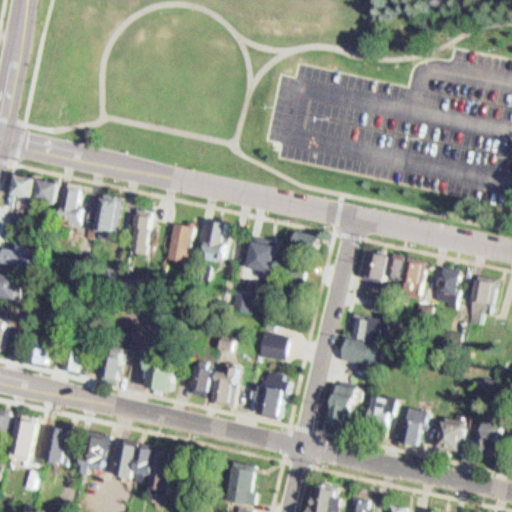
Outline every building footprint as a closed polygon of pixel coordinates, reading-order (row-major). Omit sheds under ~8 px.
[(15,166),(35,169),(31,192),(12,189),(15,166)] [(36,192),(41,171),(59,175),(55,196),(36,192)] [(40,173),(21,173),(21,206),(40,206),(40,173)] [(67,180),(48,176),(43,202),(62,206),(67,180)] [(65,178),(81,181),(79,197),(85,198),(83,210),(61,207),(65,178)] [(100,189),(119,192),(114,226),(95,223),(100,189)] [(102,233),(120,237),(129,196),(111,192),(102,233)] [(138,199),(154,201),(148,247),(133,245),(138,199)] [(213,212),(227,215),(224,236),(228,237),(226,253),(207,249),(213,212)] [(176,215),(198,219),(191,256),(169,252),(176,215)] [(253,226),(277,230),(271,264),(248,259),(253,226)] [(306,240),(316,241),(317,232),(307,230),(306,240)] [(1,255),(4,239),(16,241),(17,236),(35,239),(32,260),(1,255)] [(364,268),(369,244),(387,248),(382,272),(364,268)] [(393,249),(404,252),(399,273),(388,270),(393,249)] [(408,253),(426,256),(419,292),(402,289),(408,253)] [(315,263),(295,256),(289,273),(310,280),(315,263)] [(442,262),(460,266),(456,283),(461,284),(458,299),(435,294),(442,262)] [(16,296),(0,292),(0,271),(1,266),(21,270),(16,296)] [(476,271),(496,275),(489,314),(469,311),(476,271)] [(237,282),(257,286),(253,305),(233,301),(237,282)] [(342,350),(351,308),(379,314),(370,355),(342,350)] [(4,346),(0,345),(0,310),(12,313),(4,346)] [(266,324),(291,327),(289,351),(263,348),(266,324)] [(223,330),(220,341),(235,345),(238,334),(223,330)] [(48,357),(37,354),(43,332),(54,335),(48,357)] [(137,346),(123,343),(120,352),(117,352),(111,377),(129,381),(137,346)] [(94,346),(77,346),(77,371),(95,370),(94,346)] [(119,373),(104,371),(108,349),(122,351),(119,373)] [(158,384),(184,387),(188,355),(161,352),(158,384)] [(209,385),(193,381),(199,357),(215,361),(209,385)] [(220,394),(223,364),(206,362),(203,392),(220,394)] [(248,364),(228,363),(226,402),(246,403),(248,364)] [(214,399),(220,368),(239,371),(234,402),(214,399)] [(265,375),(287,380),(281,413),(259,409),(265,375)] [(347,426),(328,422),(337,376),(357,380),(347,426)] [(341,426),(360,429),(367,379),(347,376),(341,426)] [(371,402),(374,387),(398,392),(395,407),(371,402)] [(400,395),(382,393),(379,417),(397,419),(400,395)] [(402,434),(410,398),(432,403),(424,439),(402,434)] [(11,408),(0,405),(0,429),(7,431),(11,408)] [(10,450),(19,410),(39,415),(30,455),(10,450)] [(443,411),(466,415),(461,445),(437,441),(443,411)] [(481,412),(502,415),(497,445),(476,442),(481,412)] [(39,459),(48,420),(29,415),(20,454),(39,459)] [(483,446),(501,454),(511,425),(511,421),(495,415),(483,446)] [(446,447),(470,453),(477,422),(454,416),(446,447)] [(53,417),(74,421),(67,457),(47,453),(53,417)] [(94,421),(114,424),(107,464),(88,460),(94,421)] [(123,435),(140,438),(134,470),(117,467),(123,435)] [(143,439),(155,441),(149,472),(137,470),(143,439)] [(159,443),(173,446),(169,466),(175,467),(171,491),(151,488),(159,443)] [(229,491),(236,452),(259,456),(254,483),(259,484),(254,511),(238,509),(241,493),(229,491)] [(319,480),(339,483),(335,511),(315,508),(319,480)] [(352,511),(356,488),(373,491),(369,511),(352,511)] [(389,511),(391,497),(407,500),(405,511),(389,511)] [(427,511),(429,498),(446,501),(444,511),(427,511)]
